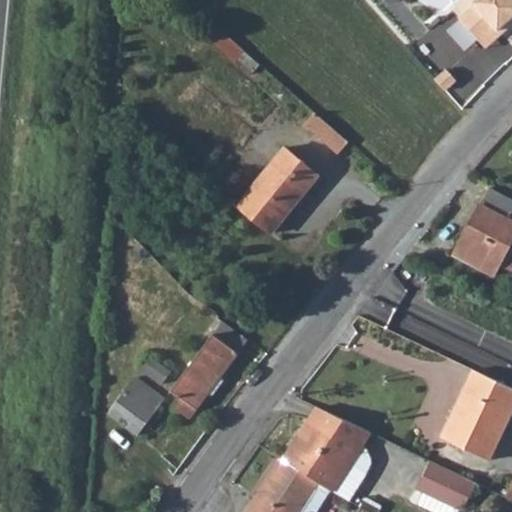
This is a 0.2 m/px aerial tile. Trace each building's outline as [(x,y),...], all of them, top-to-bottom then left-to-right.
[(459,19),(480,43),(496,29),(501,35),(511,25),(511,0),(476,0),(473,3),(475,5),(459,19)] [(204,41),(216,25),(214,23),(201,38),(204,41)] [(209,45),(212,41),(234,61),(244,49),(216,25),(204,41),(209,45)] [(480,43),(486,49),(501,35),(496,29),(480,43)] [(338,154),(349,142),(316,113),(305,125),(338,154)] [(271,234),(318,176),(284,148),(270,165),(237,205),(271,234)] [(466,251),(461,259),(494,277),(500,266),(509,249),(511,243),(511,200),(491,190),(481,210),(460,247),(466,251)] [(461,259),(466,251),(460,247),(455,256),(461,259)] [(511,272),(511,250),(509,249),(500,266),(511,272)] [(223,323),(217,319),(209,329),(214,334),(223,323)] [(180,401),(176,407),(191,418),(209,394),(204,390),(216,374),(220,378),(249,340),(223,323),(214,334),(170,393),(180,401)] [(489,460),(511,410),(511,389),(475,371),(442,438),(489,460)] [(220,378),(216,374),(204,390),(209,394),(220,378)] [(138,437),(165,400),(136,378),(109,415),(138,437)] [(329,493),(369,436),(310,403),(303,414),(298,411),(286,429),(296,437),(281,460),(329,493)] [(246,511),(315,511),(329,493),(281,460),(246,511)] [(462,511),(475,484),(426,462),(415,490),(461,511),(462,511)]
